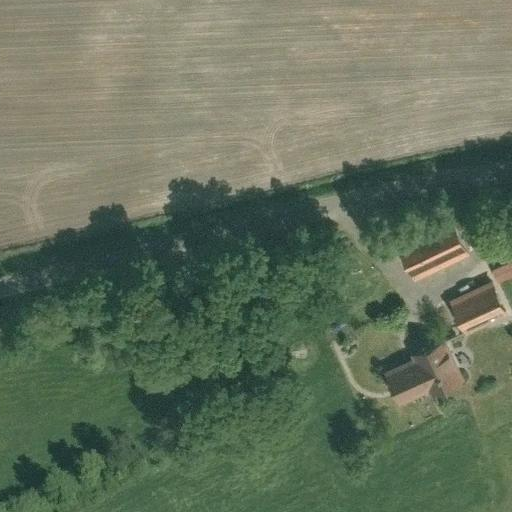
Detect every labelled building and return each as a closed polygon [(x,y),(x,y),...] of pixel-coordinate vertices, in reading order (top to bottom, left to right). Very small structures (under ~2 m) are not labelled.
[(449,209),(450,211),(412,230),(407,220),(393,226),(416,277),(469,252),(458,228),(492,220),(487,200),(449,209)] [(511,273),(511,258),(508,260),(492,268),(498,280),(511,273)] [(493,281),(453,300),(467,329),(507,310),(493,281)] [(463,376),(445,338),(416,351),(418,357),(389,371),(402,398),(431,384),(434,389),(463,376)] [(207,433),(229,416),(217,401),(196,416),(207,433)]
